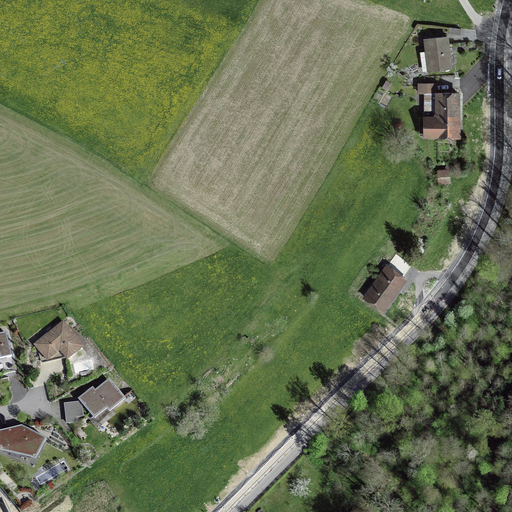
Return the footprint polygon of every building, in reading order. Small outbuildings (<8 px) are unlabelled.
[(449,34),(461,35),(461,28),(450,27),(449,34)] [(427,71),(453,68),(449,34),(423,37),(425,50),(420,51),(423,71),(427,71)] [(391,82),(387,79),(382,87),(386,90),(391,82)] [(437,90),(437,82),(418,82),(418,93),(423,93),(423,137),(461,137),(461,91),(453,91),(453,89),(441,89),(441,90),(437,90)] [(399,137),(403,143),(410,138),(405,132),(399,137)] [(451,183),(450,168),(437,169),(438,184),(451,183)] [(423,252),(427,239),(419,237),(415,250),(423,252)] [(408,277),(405,275),(412,265),(396,254),(389,264),(386,262),(362,296),(383,312),(408,277)] [(33,344),(47,362),(59,352),(66,361),(85,346),(63,320),(33,344)] [(6,332),(0,333),(0,359),(12,356),(6,332)] [(126,400),(109,379),(95,390),(93,387),(78,399),(80,402),(64,403),(66,424),(77,423),(77,418),(84,417),(83,406),(92,417),(90,419),(99,424),(110,412),(126,400)] [(0,451),(36,459),(47,439),(22,425),(0,430),(0,451)]
